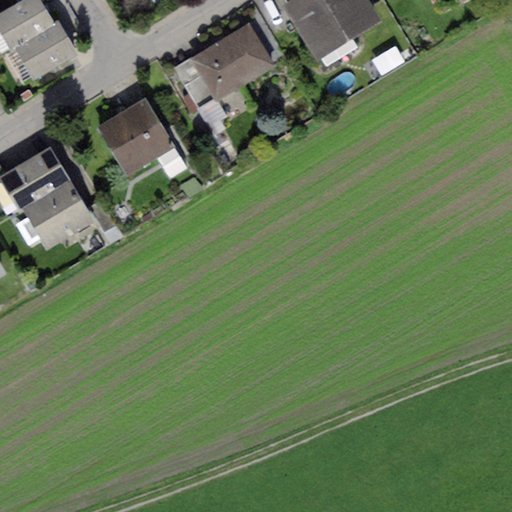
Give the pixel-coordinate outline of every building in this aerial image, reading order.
[(25,0),(23,1),(0,14),(0,31),(10,49),(14,47),(54,25),(39,0),(25,0)] [(0,0),(0,14),(23,1),(22,0),(0,0)] [(366,0),(291,0),(281,6),(315,63),(381,23),(366,0)] [(54,25),(14,47),(32,80),(77,55),(59,22),(54,25)] [(249,26),(192,59),(216,101),(274,67),(249,26)] [(411,48),(398,55),(403,64),(416,56),(411,48)] [(216,101),(192,59),(174,70),(198,112),(216,101)] [(146,99),(99,127),(129,175),(157,158),(170,180),(189,169),(146,99)] [(51,147),(0,176),(0,180),(17,211),(22,208),(70,180),(51,147)] [(70,180),(22,208),(47,251),(95,223),(70,180)] [(104,200),(91,207),(104,233),(117,226),(104,200)]
